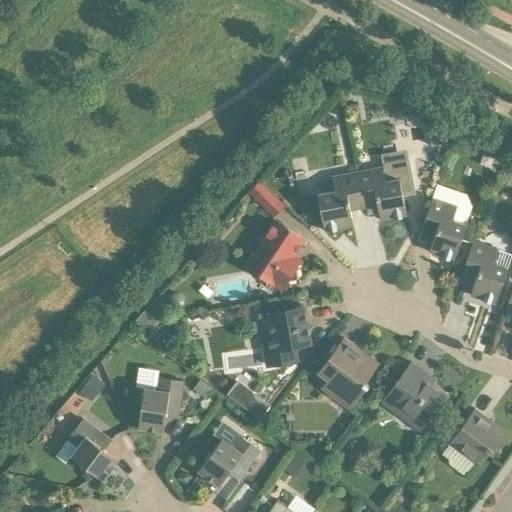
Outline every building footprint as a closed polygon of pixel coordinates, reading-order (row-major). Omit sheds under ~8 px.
[(440,128),(428,131),(431,146),(443,144),(440,128)] [(356,173),(363,208),(376,206),(379,221),(405,216),(401,194),(413,192),(406,160),(383,164),(383,171),(382,171),(381,168),(356,173)] [(349,211),(363,208),(356,173),(330,178),(333,192),(316,195),(323,232),(352,226),(349,211)] [(273,217),(283,207),(258,182),(248,192),(273,217)] [(299,201),(302,217),(314,215),(311,199),(299,201)] [(453,261),(465,226),(451,221),(456,208),(431,199),(419,233),(433,238),(428,253),(453,261)] [(286,281),(296,280),(294,270),(293,269),(298,261),(291,256),(302,241),(274,222),(245,265),(280,288),(285,280),(286,281)] [(494,305),(506,269),(492,265),(497,251),(472,243),(460,277),(474,281),(469,296),(494,305)] [(267,366),(295,361),(293,347),(309,344),(302,308),(278,313),(279,317),(267,319),(270,337),(261,338),(267,366)] [(349,410),(355,402),(367,386),(364,383),(378,365),(342,339),(317,373),(327,381),(321,389),(349,410)] [(419,431),(444,397),(419,379),(423,373),(410,363),(381,403),(419,431)] [(177,417),(182,382),(158,378),(156,391),(143,389),(137,429),(162,433),(165,416),(177,417)] [(75,392),(86,401),(96,387),(86,380),(85,379),(75,392)] [(212,389),(199,380),(193,389),(205,398),(212,389)] [(270,405),(253,392),(243,407),(260,419),(270,405)] [(491,454),(506,433),(473,410),(448,445),(475,465),(486,450),(491,454)] [(102,481),(117,461),(103,451),(111,441),(81,419),(67,440),(77,447),(70,458),(102,481)] [(259,451),(239,436),(230,447),(220,439),(197,472),(218,487),(228,473),(238,480),(259,451)] [(312,468),(293,454),(282,469),(301,483),(312,468)] [(176,479),(185,485),(192,476),(186,472),(180,473),(176,479)] [(55,492),(46,496),(49,505),(58,501),(55,492)] [(292,511),(277,501),(268,511),(292,511)]
